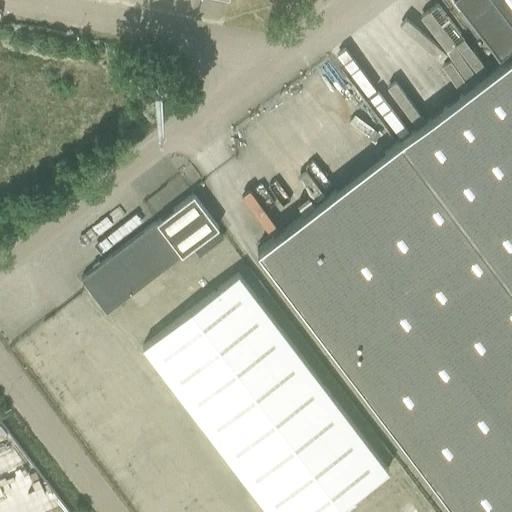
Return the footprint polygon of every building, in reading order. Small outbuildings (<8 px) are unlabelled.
[(511,42),(511,20),(496,0),(457,0),(498,53),(511,42)] [(511,0),(496,0),(511,20),(511,0)] [(511,511),(511,52),(257,246),(458,511),(511,511)] [(157,221),(156,220),(80,277),(87,286),(106,311),(181,253),(218,226),(193,193),(157,221)] [(251,288),(238,271),(141,345),(269,511),(330,511),(388,469),(369,444),(251,288)]
